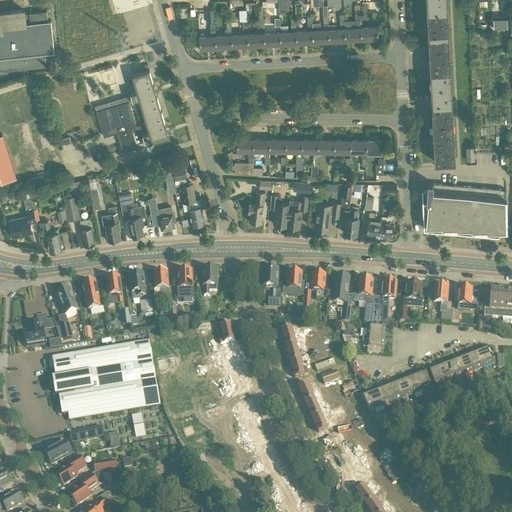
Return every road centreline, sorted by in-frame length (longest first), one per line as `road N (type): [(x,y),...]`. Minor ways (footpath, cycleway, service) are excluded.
road 1 (residential): [(342,511),(289,429),(241,260)]
road 2 (secondary): [(238,248),(0,264)]
road 3 (residential): [(184,67),(400,55)]
road 4 (residential): [(403,121),(199,116)]
road 5 (secondary): [(411,258),(238,248)]
road 6 (residential): [(373,369),(455,336),(511,342)]
road 7 (residential): [(238,248),(199,116)]
road 8 (residential): [(411,258),(403,121)]
